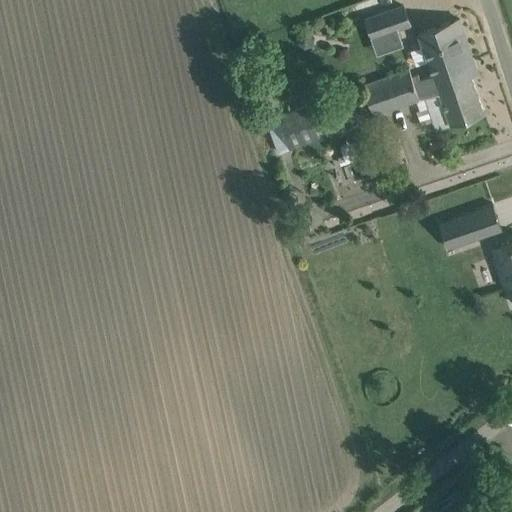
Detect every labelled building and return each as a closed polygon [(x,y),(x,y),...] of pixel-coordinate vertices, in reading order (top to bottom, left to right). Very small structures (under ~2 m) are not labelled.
[(402,7),(367,20),(373,38),(408,24),(402,7)] [(434,73),(473,59),(459,18),(420,31),(434,73)] [(260,49),(253,31),(234,38),(240,57),(260,49)] [(364,84),(368,96),(358,99),(364,116),(374,113),(374,114),(378,113),(424,97),(435,129),(465,118),(484,111),(471,74),(478,72),(473,59),(434,73),(420,78),(414,80),(412,75),(409,68),(364,84)] [(277,116),(267,120),(279,152),(290,148),(328,134),(316,102),(277,116)] [(493,203),(456,216),(465,241),(502,228),(493,203)] [(511,238),(498,244),(493,246),(497,256),(495,257),(505,285),(509,284),(510,287),(511,292),(511,238)] [(463,372),(402,417),(419,439),(500,378),(489,363),(468,379),(463,372)]
